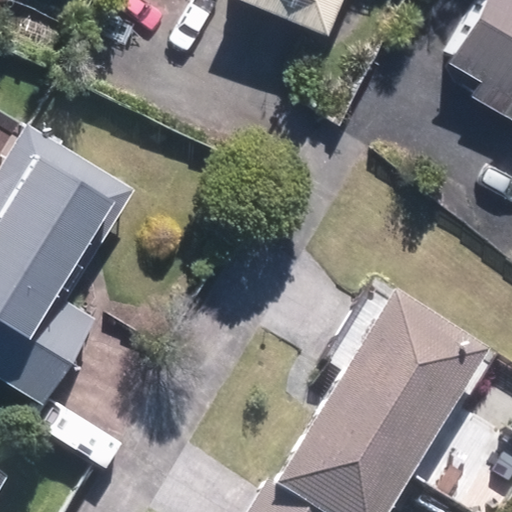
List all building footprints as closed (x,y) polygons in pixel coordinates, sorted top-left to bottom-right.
[(270,0),(329,24),(338,0),(270,0)] [(511,0),(478,0),(437,69),(511,112),(511,0)] [(137,181),(29,112),(0,157),(0,371),(42,398),(103,305),(71,284),(137,181)] [(391,511),(492,348),(394,288),(276,482),(266,476),(244,511),(391,511)] [(0,493),(10,477),(0,471),(0,493)]
